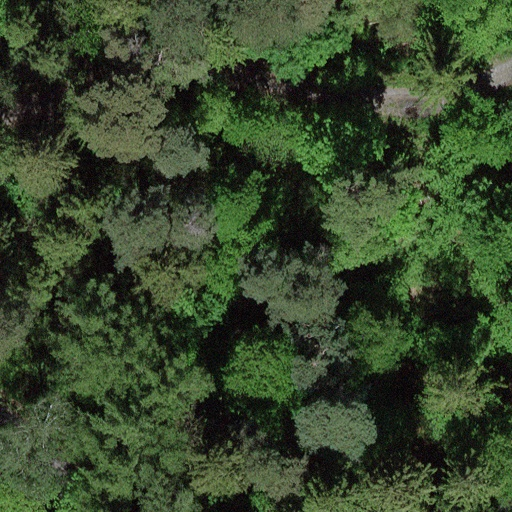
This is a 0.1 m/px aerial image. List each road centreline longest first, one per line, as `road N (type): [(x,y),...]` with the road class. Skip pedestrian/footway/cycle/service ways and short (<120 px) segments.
road 1 (track): [(511,42),(439,62),(365,50),(313,30),(259,27),(0,96)]
road 2 (track): [(0,400),(41,423),(112,511)]
